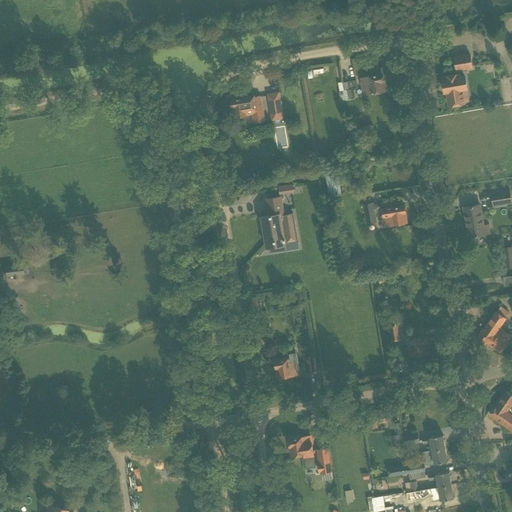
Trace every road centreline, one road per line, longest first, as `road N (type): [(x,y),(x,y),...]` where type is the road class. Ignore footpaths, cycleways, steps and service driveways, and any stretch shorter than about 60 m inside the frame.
road 1 (residential): [(256,415),(208,110),(218,87),(255,64),(407,44)]
road 2 (residential): [(212,422),(160,112),(146,91),(130,86),(0,108)]
road 3 (tertiary): [(477,376),(460,349),(407,44)]
road 4 (residential): [(256,415),(429,384),(467,393)]
road 5 (residential): [(486,511),(467,393)]
